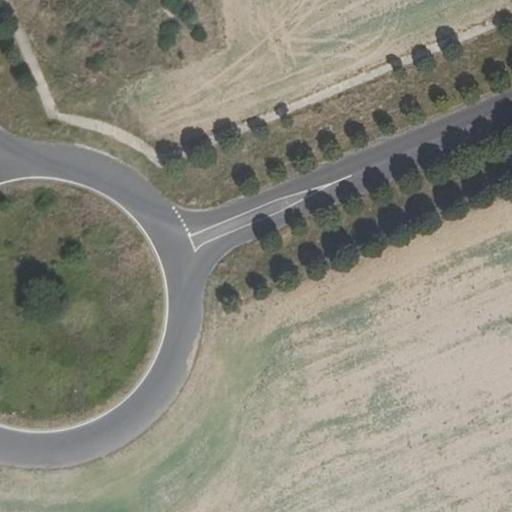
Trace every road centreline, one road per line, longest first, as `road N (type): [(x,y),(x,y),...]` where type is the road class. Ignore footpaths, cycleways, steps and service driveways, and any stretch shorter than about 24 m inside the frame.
road 1 (unclassified): [(174,248),(511,107)]
road 2 (unclassified): [(0,446),(54,451),(98,439),(136,415),(165,379),(182,337),(185,292),(174,248)]
road 3 (unclassified): [(174,248),(149,208),(113,178),(69,161),(0,164)]
